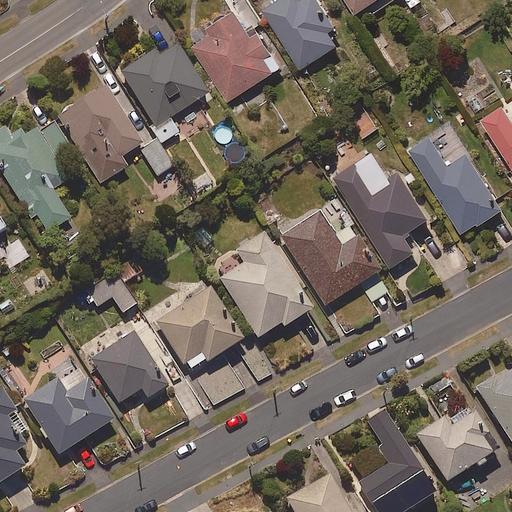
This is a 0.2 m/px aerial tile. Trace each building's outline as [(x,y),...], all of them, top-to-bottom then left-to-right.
[(337,29),(319,0),(281,0),(264,11),(301,70),(339,46),(331,33),(337,29)] [(345,0),(360,23),(395,0),(345,0)] [(455,21),(446,8),(439,12),(427,21),(437,34),(455,21)] [(248,32),(235,11),(205,31),(209,37),(193,47),(228,103),(282,68),(256,27),(248,32)] [(209,94),(178,45),(157,58),(154,52),(121,73),(165,141),(179,133),(170,119),(209,94)] [(106,87),(58,118),(101,182),(128,166),(123,157),(143,144),(106,87)] [(511,118),(504,106),(482,121),(511,167),(511,118)] [(74,153),(54,123),(39,133),(36,129),(26,136),(16,120),(0,130),(0,170),(27,212),(33,209),(48,233),(71,219),(53,191),(69,180),(59,163),(74,153)] [(449,165),(432,137),(410,151),(462,236),(504,210),(469,153),(449,165)] [(178,175),(158,143),(142,153),(162,185),(178,175)] [(392,181),(375,154),(335,179),(392,269),(417,253),(406,236),(431,220),(402,174),(392,181)] [(337,235),(321,210),(280,236),(325,307),(380,272),(351,226),(337,235)] [(313,310),(264,234),(236,252),(244,264),(220,279),(258,339),(282,324),(284,328),(313,310)] [(29,256),(21,244),(3,256),(10,268),(29,256)] [(113,268),(85,287),(98,306),(112,297),(122,313),(137,303),(113,268)] [(243,340),(206,282),(152,317),(188,375),(243,340)] [(169,386),(134,333),(91,361),(119,404),(141,390),(148,400),(169,386)] [(511,370),(496,381),(493,377),(475,389),(511,444),(511,370)] [(67,394),(57,379),(24,400),(59,455),(114,421),(88,380),(67,394)] [(0,388),(0,484),(25,468),(16,453),(27,446),(19,435),(27,429),(1,388),(0,388)] [(499,449),(475,413),(451,428),(444,417),(416,435),(447,483),(499,449)] [(407,511),(436,494),(391,420),(370,433),(389,462),(357,482),(375,511),(407,511)] [(352,511),(332,475),(288,499),(294,511),(352,511)]
